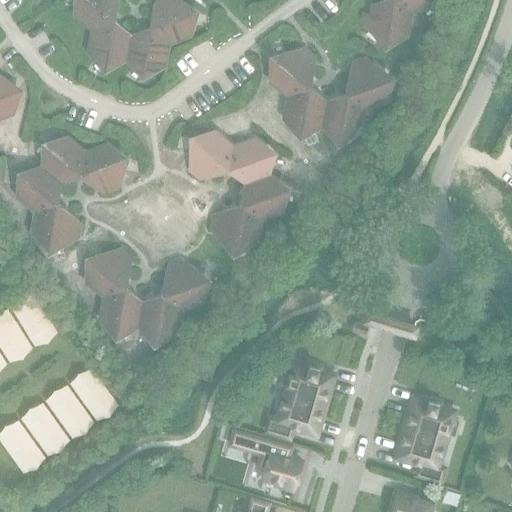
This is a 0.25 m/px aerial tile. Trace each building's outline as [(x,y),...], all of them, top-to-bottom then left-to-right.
[(91,28),(113,20),(117,0),(76,0),(74,14),(91,28)] [(150,27),(169,42),(190,35),(194,12),(179,0),(154,0),(155,0),(156,4),(154,5),(150,27)] [(411,11),(398,0),(379,0),(372,3),(370,14),(362,13),(361,19),(365,23),(368,24),(368,26),(385,41),(407,33),(411,11)] [(398,0),(411,11),(432,3),(432,0),(398,0)] [(130,34),(113,20),(91,28),(87,50),(105,65),(126,58),(130,34)] [(165,64),(169,42),(150,27),(130,34),(126,58),(143,72),(165,64)] [(287,94),(309,86),(313,64),(311,62),(314,59),(314,54),(305,46),(300,47),(297,50),(295,49),(274,57),(269,80),(287,94)] [(350,70),(346,92),(364,108),(385,100),(389,77),(372,62),(369,63),(368,59),(363,57),(352,61),(351,66),(352,69),(350,70)] [(0,117),(13,112),(17,90),(0,75),(0,117)] [(326,100),(309,86),(287,94),(283,116),(301,131),(321,124),(326,100)] [(364,108),(346,92),(326,100),(321,124),(339,138),(360,130),(364,108)] [(228,168),(233,144),(215,130),(194,138),(190,161),(192,162),(189,165),(189,170),(198,178),(203,177),(206,174),(207,175),(228,168)] [(46,143),(42,165),(60,181),(81,173),(85,150),(67,135),(46,143)] [(254,136),(233,144),(228,168),(245,182),(268,173),(271,151),(254,136)] [(85,150),(81,173),(98,188),(100,187),(101,191),(106,193),(117,189),(119,184),(117,181),(120,180),(123,157),(106,142),(85,150)] [(17,196),(34,210),(57,202),(60,181),(42,165),(21,173),(17,196)] [(285,188),(268,173),(245,182),(241,203),(260,218),(281,211),(285,188)] [(57,202),(34,210),(30,232),(48,247),(70,239),(70,237),(74,238),(79,235),(81,223),(77,219),(73,219),(74,216),(57,202)] [(260,218),(241,203),(220,210),(220,213),(216,212),(211,215),(209,226),(213,230),(217,231),(216,233),(234,248),(256,240),(260,218)] [(103,295),(125,287),(129,265),(127,263),(130,260),(130,255),(121,247),(116,248),(113,251),(111,250),(89,258),(85,281),(103,295)] [(166,271),(162,293),(180,309),(201,301),(205,278),(188,263),(185,264),(184,260),(179,258),(168,262),(167,267),(168,270),(166,271)] [(142,300),(125,287),(103,295),(99,317),(117,332),(138,324),(142,300)] [(180,309),(162,293),(142,300),(138,324),(155,339),(176,331),(180,309)] [(283,368),(279,383),(287,385),(284,396),(321,407),(326,388),(328,389),(332,374),(317,369),(318,367),(309,365),(308,368),(293,364),(291,370),(283,368)] [(321,407),(284,396),(277,418),(269,415),(265,429),(289,436),(293,425),(315,431),(319,416),(318,416),(321,407)] [(405,431),(443,442),(446,431),(453,434),(458,419),(450,417),(452,410),(437,406),(438,402),(429,400),(428,402),(414,398),(409,413),(411,413),(405,431)] [(436,464),(443,442),(405,431),(402,441),(401,440),(397,455),(419,462),(416,473),(440,480),(444,466),(436,464)] [(280,480),(279,484),(293,488),(301,462),(287,457),(290,446),(266,439),(258,465),(266,467),(264,475),(280,480)] [(397,489),(390,511),(429,511),(432,502),(416,497),(416,495),(397,489)]
